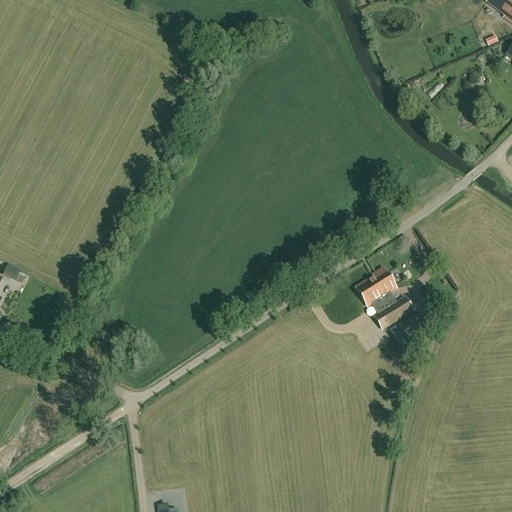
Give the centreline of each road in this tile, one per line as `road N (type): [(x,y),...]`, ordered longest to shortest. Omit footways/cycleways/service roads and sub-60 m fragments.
road 1 (unclassified): [(135,400),(404,227),(511,140)]
road 2 (track): [(135,400),(0,489)]
road 3 (unclassified): [(135,400),(0,331)]
